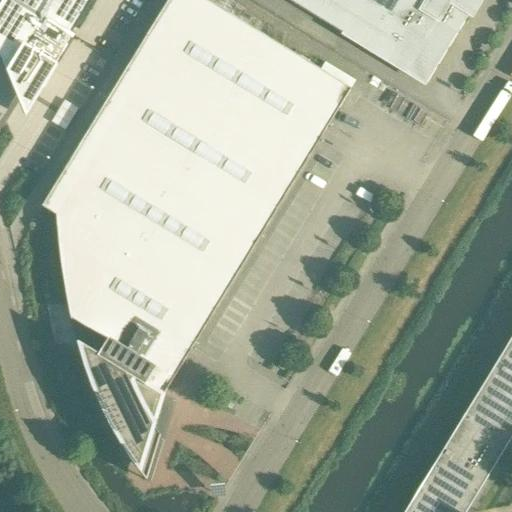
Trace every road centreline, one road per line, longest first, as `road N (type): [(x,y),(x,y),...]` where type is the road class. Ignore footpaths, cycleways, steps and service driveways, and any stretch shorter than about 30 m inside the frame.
road 1 (unclassified): [(233,511),(511,59)]
road 2 (unknown): [(295,411),(243,379),(233,345),(323,187),(339,167),(365,160),(430,192)]
road 3 (unclassified): [(87,511),(51,457),(0,298)]
